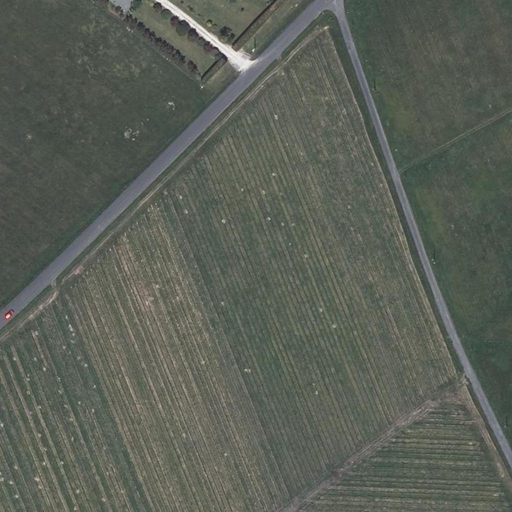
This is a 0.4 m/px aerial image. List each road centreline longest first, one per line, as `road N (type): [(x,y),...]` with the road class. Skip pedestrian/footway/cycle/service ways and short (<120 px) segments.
road 1 (unclassified): [(511,460),(433,285),(334,0)]
road 2 (tertiary): [(325,0),(0,319)]
